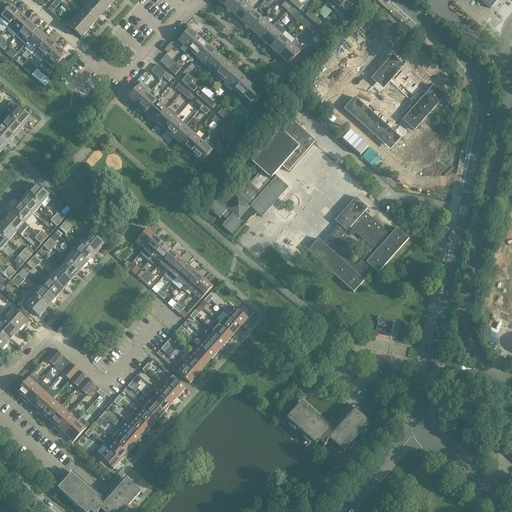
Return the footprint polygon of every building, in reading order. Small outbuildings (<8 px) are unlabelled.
[(57,0),(55,0),(51,5),(55,9),(61,3),(57,0)] [(93,0),(92,0),(85,9),(97,20),(105,11),(93,0)] [(111,0),(93,0),(105,11),(113,2),(111,0)] [(231,0),(225,8),(234,16),(244,4),(239,0),(231,0)] [(330,0),(327,3),(342,17),(355,2),(353,0),(330,0)] [(480,0),(490,9),(498,0),(480,0)] [(297,1),(293,5),(299,10),(303,6),(297,1)] [(287,12),(291,8),(284,2),(281,6),(287,12)] [(244,4),(234,16),(243,24),(254,12),(244,4)] [(9,6),(7,9),(4,7),(0,11),(0,19),(8,26),(19,15),(9,6)] [(293,17),(297,13),(291,8),(287,12),(293,17)] [(85,9),(77,18),(89,29),(97,20),(85,9)] [(254,12),(243,24),(252,32),(263,20),(254,12)] [(309,12),(305,16),(311,21),(315,17),(309,12)] [(28,23),(19,15),(8,26),(17,35),(28,23)] [(315,17),(311,21),(317,27),(321,22),(315,17)] [(77,18),(68,27),(80,38),(89,29),(77,18)] [(305,28),(309,24),(303,19),(299,23),(305,28)] [(263,20),(252,32),(261,40),(272,29),(263,20)] [(37,31),(28,23),(17,35),(27,43),(37,31)] [(272,29),(261,40),(270,49),(281,37),(285,32),(276,24),(272,29)] [(311,33),(315,29),(309,24),(305,28),(311,33)] [(183,46),(187,50),(198,38),(188,29),(175,45),(180,49),(183,46)] [(46,39),(37,31),(27,43),(36,51),(46,39)] [(281,37),(270,49),(279,57),(290,45),(281,37)] [(207,46),(198,38),(187,50),(196,58),(207,46)] [(56,47),(46,39),(36,51),(45,59),(56,47)] [(290,45),(279,57),(289,65),(302,50),(297,46),(295,49),(290,45)] [(120,56),(125,51),(120,46),(115,52),(120,56)] [(216,54),(207,46),(196,58),(205,66),(216,54)] [(65,56),(56,47),(45,59),(54,68),(65,56)] [(331,55),(327,53),(311,70),(315,73),(331,55)] [(225,62),(216,54),(205,66),(215,74),(225,62)] [(174,63),(166,55),(160,62),(168,70),(174,63)] [(355,97),(344,110),(390,151),(411,127),(415,131),(446,97),(433,85),(426,93),(401,70),(404,66),(392,55),(371,79),(375,83),(359,101),(355,97)] [(31,62),(24,69),(24,70),(30,75),(37,68),(31,62)] [(234,70),(225,62),(215,74),(224,82),(234,70)] [(178,67),(175,63),(174,63),(168,70),(174,76),(182,68),(179,65),(178,67)] [(159,80),(165,73),(157,65),(151,72),(159,80)] [(243,78),(234,70),(224,82),(233,90),(243,78)] [(168,83),(172,78),(165,73),(159,80),(160,80),(162,77),(168,83)] [(187,74),(185,77),(181,81),(187,87),(190,83),(193,80),(187,74)] [(45,87),(50,82),(46,78),(41,84),(45,87)] [(252,87),(243,78),(233,90),(241,98),(239,101),(239,102),(252,87)] [(187,87),(193,92),(197,88),(190,83),(187,87)] [(181,94),(184,90),(178,84),(175,88),(181,94)] [(127,98),(137,106),(150,91),(146,87),(143,90),(138,86),(127,98)] [(252,87),(239,102),(237,104),(247,112),(262,95),(252,87)] [(187,99),(191,95),(184,90),(181,94),(187,99)] [(150,91),(137,106),(136,106),(136,108),(137,110),(138,111),(140,112),(142,112),(142,111),(146,114),(156,102),(148,95),(151,92),(150,91)] [(205,103),(209,99),(203,94),(199,98),(205,103)] [(205,103),(211,109),(215,104),(209,99),(205,103)] [(203,106),(197,100),(193,105),(199,110),(203,106)] [(156,102),(146,114),(146,115),(145,117),(146,118),(148,119),(149,120),(151,120),(151,119),(155,123),(166,110),(156,102)] [(18,106),(10,115),(23,127),(31,118),(18,106)] [(203,106),(199,110),(199,111),(199,110),(205,116),(209,112),(203,106)] [(168,108),(166,110),(155,123),(164,131),(175,119),(177,116),(168,108)] [(223,119),(227,115),(221,110),(217,114),(223,119)] [(10,115),(2,124),(15,136),(23,127),(10,115)] [(223,119),(230,125),(233,121),(227,115),(223,119)] [(217,126),(221,122),(215,117),(211,121),(217,126)] [(253,163),(261,170),(270,178),(281,166),(287,172),(315,141),(290,118),(279,129),(280,130),(251,161),(253,163)] [(175,119),(164,131),(173,139),(184,127),(175,119)] [(223,132),(227,128),(221,122),(217,126),(223,132)] [(0,123),(0,138),(7,145),(15,136),(2,124),(1,125),(0,123)] [(184,127),(173,139),(182,147),(193,135),(184,127)] [(193,135),(182,147),(191,155),(202,143),(193,135)] [(214,148),(210,144),(205,140),(202,143),(191,155),(201,164),(214,148)] [(251,182),(243,175),(242,174),(229,189),(232,191),(223,201),(217,196),(207,208),(219,219),(221,216),(226,221),(221,226),(233,237),(244,225),(255,212),(261,218),(288,188),(276,177),(270,183),(268,180),(270,178),(261,170),(260,172),(253,165),(247,171),(255,178),(251,182)] [(36,184),(27,193),(40,205),(49,195),(36,184)] [(40,205),(27,193),(19,202),(32,214),(40,205)] [(318,239),(307,252),(353,293),(374,270),(378,274),(409,239),(396,228),(390,235),(364,212),(368,208),(355,197),(334,221),(338,225),(322,243),(318,239)] [(32,214),(19,202),(11,211),(24,222),(32,214)] [(29,226),(24,222),(11,211),(3,220),(16,231),(21,235),(29,226)] [(57,213),(54,217),(60,223),(64,219),(57,213)] [(54,217),(50,221),(57,227),(60,223),(54,217)] [(16,231),(3,220),(0,223),(0,232),(8,240),(16,231)] [(66,221),(62,225),(69,231),(72,227),(66,221)] [(62,225),(59,229),(65,235),(69,231),(62,225)] [(135,243),(144,250),(155,237),(147,229),(135,243)] [(41,231),(38,235),(44,241),(48,237),(41,231)] [(8,240),(0,232),(0,248),(1,249),(8,240)] [(90,232),(82,242),(95,254),(103,244),(90,232)] [(38,235),(34,239),(41,245),(44,241),(38,235)] [(60,235),(54,237),(56,244),(62,242),(60,235)] [(148,261),(152,257),(164,244),(155,237),(144,250),(140,254),(148,261)] [(50,239),(46,243),(53,249),(56,245),(50,239)] [(95,254),(82,242),(74,250),(87,262),(95,254)] [(46,243),(43,247),(50,252),(53,249),(46,243)] [(164,244),(152,257),(148,261),(152,265),(156,261),(160,264),(172,251),(164,244)] [(28,259),(32,255),(25,249),(22,253),(28,259)] [(87,262),(74,250),(66,259),(79,271),(87,262)] [(172,251),(160,264),(168,272),(180,258),(172,251)] [(22,253),(18,257),(25,263),(28,259),(22,253)] [(55,267),(57,269),(58,268),(71,280),(79,271),(66,259),(66,260),(63,258),(62,258),(60,256),(53,264),(56,266),(55,267)] [(25,263),(18,257),(13,262),(17,266),(20,268),(25,263)] [(34,257),(30,261),(37,267),(40,263),(34,257)] [(180,258),(168,272),(164,276),(172,283),(176,279),(188,266),(180,258)] [(30,261),(27,264),(33,270),(37,267),(30,261)] [(188,266),(176,279),(184,286),(196,273),(188,266)] [(9,267),(6,271),(12,277),(16,273),(9,267)] [(57,269),(50,277),(63,289),(71,280),(58,268),(57,269)] [(144,283),(151,274),(146,270),(139,278),(144,283)] [(6,271),(2,274),(9,280),(12,277),(6,271)] [(196,273),(184,286),(181,289),(185,292),(188,289),(192,293),(204,280),(196,273)] [(144,283),(147,285),(154,277),(151,274),(144,283)] [(18,275),(14,278),(21,284),(24,281),(18,275)] [(50,277),(42,286),(56,298),(63,289),(50,277)] [(14,278),(11,282),(18,288),(21,284),(14,278)] [(204,280),(192,293),(200,301),(212,288),(204,280)] [(42,286),(34,295),(48,307),(56,298),(42,286)] [(39,316),(48,307),(34,295),(26,304),(39,316)] [(178,302),(176,304),(171,300),(167,305),(172,309),(173,309),(176,311),(182,305),(178,302)] [(16,304),(4,318),(18,331),(27,321),(18,314),(22,310),(16,304)] [(182,305),(176,311),(179,314),(185,308),(182,305)] [(235,306),(227,315),(240,326),(247,318),(235,306)] [(240,326),(227,315),(220,323),(233,334),(240,326)] [(374,335),(390,338),(394,321),(378,317),(374,335)] [(4,318),(0,321),(0,331),(10,340),(18,331),(4,318)] [(233,334),(220,323),(217,320),(209,328),(225,342),(233,334)] [(225,342),(209,328),(202,336),(206,339),(218,350),(225,342)] [(0,348),(1,350),(10,340),(0,331),(0,348)] [(218,350),(206,339),(198,347),(211,358),(218,350)] [(164,345),(173,353),(176,350),(167,343),(164,345)] [(161,349),(164,352),(169,358),(173,353),(164,345),(161,349)] [(198,347),(191,355),(204,366),(211,358),(198,347)] [(55,349),(45,359),(54,367),(54,366),(55,366),(63,357),(55,349)] [(204,366),(191,355),(184,363),(197,374),(204,366)] [(63,357),(55,366),(59,370),(64,364),(68,367),(71,364),(63,357)] [(184,363),(180,367),(175,365),(172,368),(189,383),(197,374),(184,363)] [(71,364),(68,367),(62,374),(70,381),(79,371),(71,364)] [(148,364),(142,370),(145,373),(151,367),(148,364)] [(79,371),(70,381),(78,388),(84,382),(87,378),(79,371)] [(23,401),(37,386),(39,383),(31,376),(29,378),(17,391),(22,396),(20,398),(23,401)] [(173,376),(165,384),(178,395),(185,387),(173,376)] [(136,377),(128,386),(131,389),(136,383),(138,384),(141,381),(136,377)] [(87,378),(84,382),(88,385),(83,391),(87,394),(95,385),(87,378)] [(33,406),(45,393),(48,389),(40,382),(39,383),(37,386),(23,401),(26,403),(27,401),(33,406)] [(178,395),(165,384),(158,392),(170,403),(178,395)] [(95,385),(87,394),(91,398),(96,393),(100,396),(103,393),(95,385)] [(158,392),(153,388),(146,396),(151,400),(163,411),(170,403),(158,392)] [(39,415),(53,400),(56,396),(48,389),(45,393),(33,406),(38,410),(36,413),(39,415)] [(119,396),(113,403),(116,405),(122,399),(119,396)] [(53,400),(39,415),(42,418),(44,415),(50,420),(61,407),(53,400)] [(163,411),(151,400),(148,404),(144,401),(140,404),(144,408),(143,408),(156,420),(163,411)] [(299,404),(298,406),(286,419),(315,445),(319,441),(323,445),(322,445),(324,447),(330,440),(343,452),(360,433),(362,435),(366,431),(364,428),(369,423),(354,409),(333,434),(299,404)] [(61,407),(50,420),(54,424),(52,427),(55,429),(69,414),(61,407)] [(143,408),(136,416),(149,428),(156,420),(143,408)] [(113,419),(108,415),(104,412),(99,419),(102,421),(105,418),(110,423),(113,419)] [(69,414),(55,429),(59,432),(60,430),(65,435),(77,421),(69,414)] [(149,428),(136,416),(129,425),(142,436),(149,428)] [(77,421),(65,435),(71,439),(69,441),(72,444),(89,425),(81,417),(77,422),(77,421)] [(98,428),(94,424),(84,435),(87,438),(93,432),(94,433),(98,428)] [(142,436),(129,425),(122,433),(134,444),(142,436)] [(122,433),(115,441),(127,452),(134,444),(122,433)] [(127,452),(115,441),(107,449),(120,460),(127,452)] [(107,449),(102,455),(100,453),(94,460),(105,470),(109,465),(112,468),(120,460),(107,449)] [(71,474),(57,489),(82,511),(99,511),(101,510),(102,511),(122,511),(140,492),(126,479),(104,503),(71,474)]
